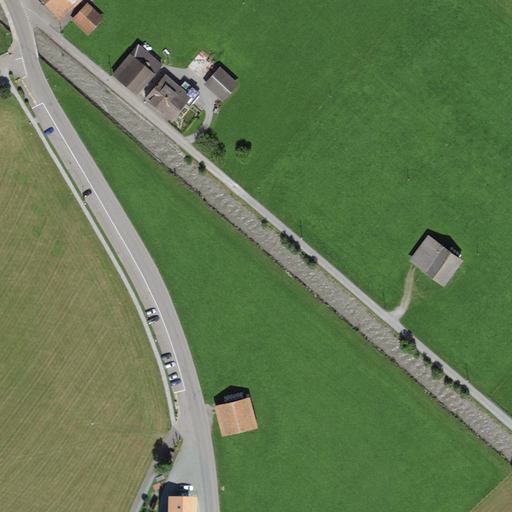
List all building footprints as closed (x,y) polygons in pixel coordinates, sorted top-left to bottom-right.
[(43,0),(45,2),(60,17),(74,4),(73,3),(75,0),(43,0)] [(88,5),(74,20),(90,35),(94,31),(91,29),(101,17),(88,5)] [(139,45),(115,72),(139,92),(162,65),(139,45)] [(208,84),(223,98),(236,84),(221,70),(208,84)] [(165,75),(146,98),(169,118),(183,101),(188,106),(199,93),(185,81),(178,90),(168,82),(171,80),(165,75)] [(427,235),(411,257),(443,281),(459,258),(427,235)] [(246,398),(219,405),(226,431),(252,425),(246,398)] [(173,502),(172,511),(192,511),(193,502),(173,502)]
